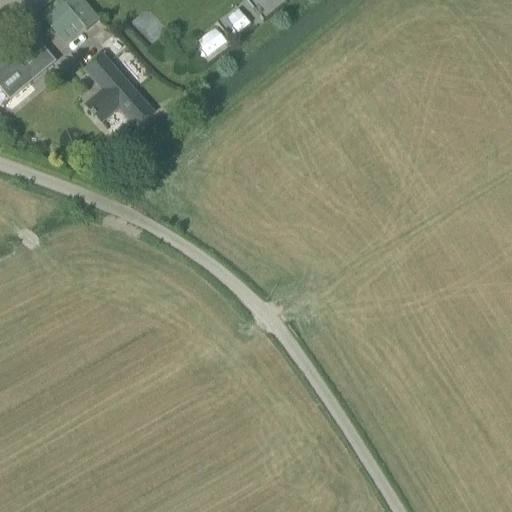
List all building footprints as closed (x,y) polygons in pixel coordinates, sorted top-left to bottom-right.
[(266,0),(272,8),(284,0),(266,0)] [(86,30),(61,1),(41,18),(66,47),(86,30)] [(228,18),(241,34),(257,21),(245,5),(228,18)] [(30,86),(57,64),(32,34),(0,60),(0,83),(17,70),(30,86)] [(118,109),(136,130),(153,115),(102,56),(85,71),(103,92),(85,108),(91,115),(90,115),(93,118),(95,117),(101,124),(118,109)]
